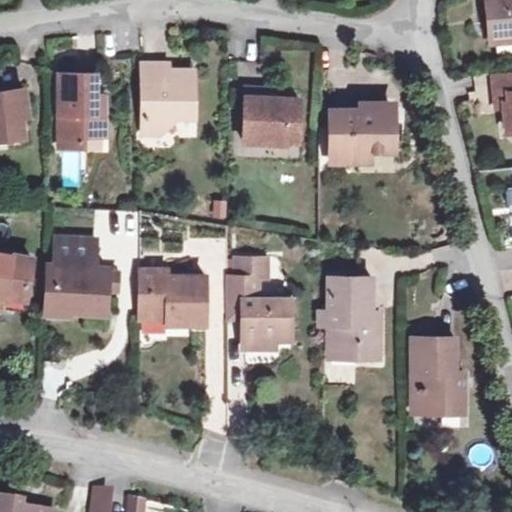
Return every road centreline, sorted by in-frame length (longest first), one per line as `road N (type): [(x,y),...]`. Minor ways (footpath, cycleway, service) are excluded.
road 1 (residential): [(511,376),(425,39)]
road 2 (residential): [(334,511),(156,462),(0,439)]
road 3 (residential): [(425,39),(162,5)]
road 4 (residential): [(162,5),(0,27)]
